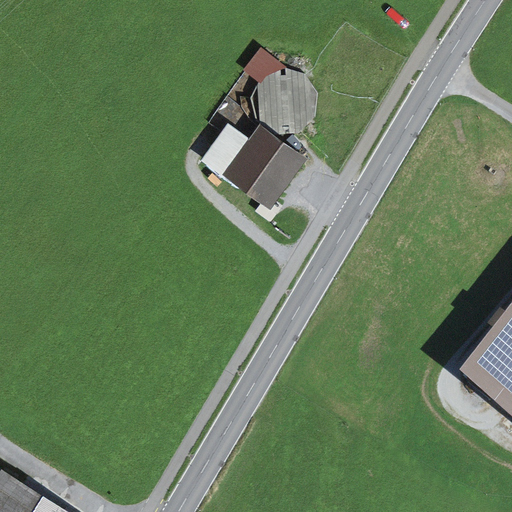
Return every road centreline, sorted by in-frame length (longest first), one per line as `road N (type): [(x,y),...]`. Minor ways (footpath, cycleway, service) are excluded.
road 1 (secondary): [(177,511),(352,210),(486,0)]
road 2 (track): [(125,511),(0,436)]
